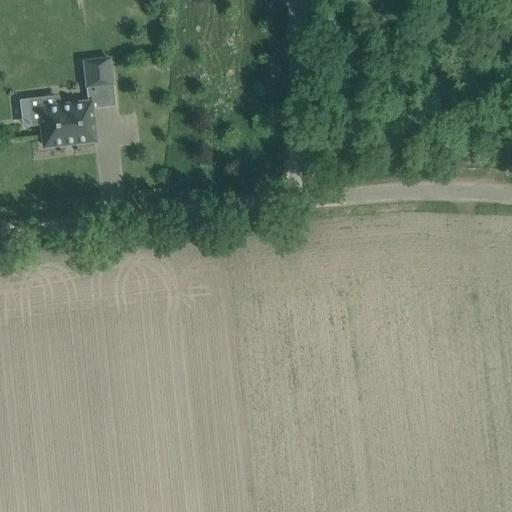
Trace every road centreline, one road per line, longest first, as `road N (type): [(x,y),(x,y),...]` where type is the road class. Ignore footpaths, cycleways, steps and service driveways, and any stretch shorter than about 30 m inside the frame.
road 1 (unclassified): [(0,234),(301,199)]
road 2 (unclassified): [(511,195),(301,199)]
road 3 (unclassified): [(301,199),(297,0)]
